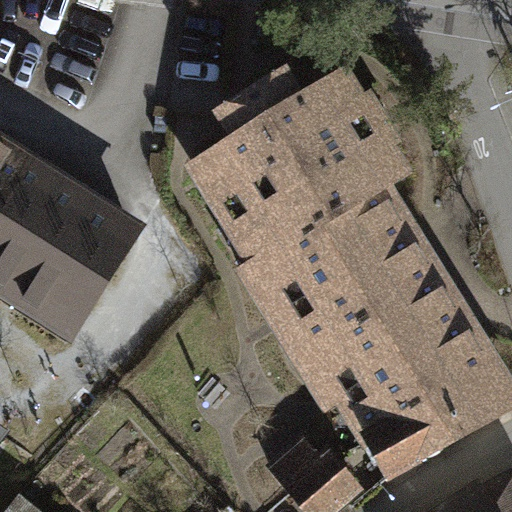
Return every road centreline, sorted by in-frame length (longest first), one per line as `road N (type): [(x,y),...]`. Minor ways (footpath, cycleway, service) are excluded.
road 1 (residential): [(453,0),(458,74),(511,218)]
road 2 (residential): [(511,443),(389,511)]
